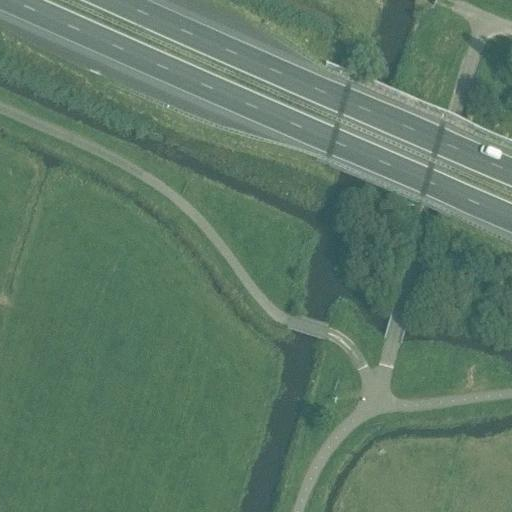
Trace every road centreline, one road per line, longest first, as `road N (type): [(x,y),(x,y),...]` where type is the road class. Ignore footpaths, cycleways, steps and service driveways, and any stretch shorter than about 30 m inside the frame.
road 1 (trunk): [(10,0),(511,219)]
road 2 (trunk): [(511,173),(113,0)]
